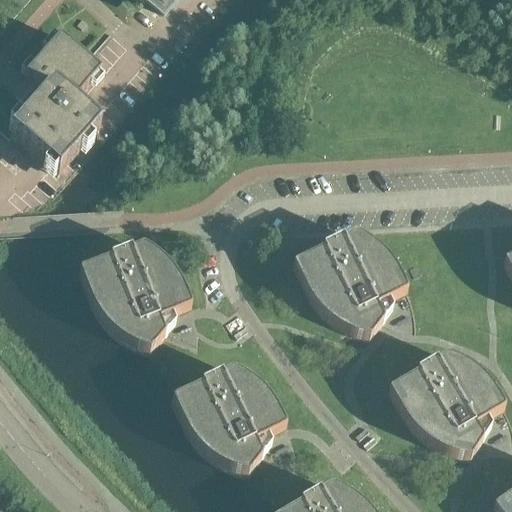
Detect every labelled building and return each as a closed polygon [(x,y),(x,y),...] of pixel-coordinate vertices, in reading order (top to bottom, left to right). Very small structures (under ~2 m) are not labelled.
[(141,0),(161,17),(175,0),(141,0)] [(100,76),(99,75),(85,63),(59,40),(24,80),(35,90),(21,105),(31,114),(31,115),(10,138),(38,163),(57,180),(99,133),(85,121),(71,108),(100,76)] [(362,344),(368,345),(385,323),(379,311),(406,297),(400,285),(391,271),(380,258),(371,251),(366,248),(353,241),(291,271),(308,304),(312,311),(320,320),(332,330),(337,334),(353,342),(362,344)] [(137,354),(149,357),(167,336),(163,329),(192,314),(179,285),(171,275),(162,265),(151,256),(141,251),(103,268),(79,278),(87,299),(95,316),(99,324),(107,333),(115,341),(123,347),(137,354)] [(511,263),(502,269),(511,285),(511,263)] [(457,463),(469,465),(484,441),(477,430),(503,414),(496,403),(491,395),(486,389),(481,383),(474,378),(470,374),(462,369),(453,365),(445,363),(387,397),(407,430),(414,438),(420,444),(428,450),(434,454),(443,459),(457,463)] [(231,376),(185,399),(171,407),(188,440),(192,446),(198,453),(204,459),(210,464),(217,469),(225,473),(234,477),(247,480),(264,457),(259,447),(285,433),(277,416),(272,408),(267,401),(258,392),(248,384),(235,377),(231,376)] [(329,491),(295,511),(363,511),(364,511),(357,506),(350,501),(340,496),(329,491)] [(511,511),(511,499),(494,511),(511,511)]
